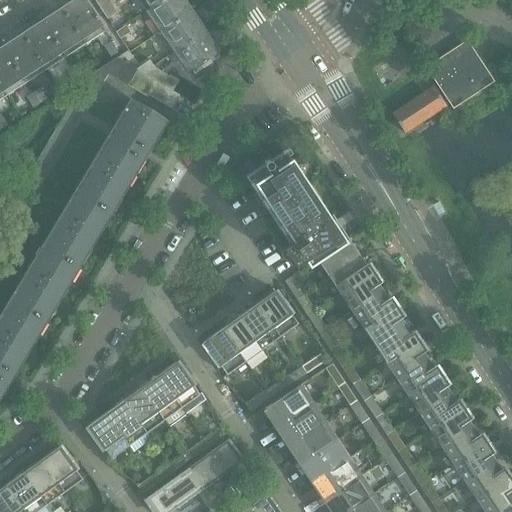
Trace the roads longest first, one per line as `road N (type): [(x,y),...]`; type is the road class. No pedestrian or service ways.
road 1 (residential): [(296,511),(153,299),(130,282)]
road 2 (residential): [(130,282),(233,112),(289,63)]
road 3 (secondary): [(511,391),(401,218)]
road 4 (secondary): [(289,63),(401,218)]
road 5 (secondary): [(401,218),(313,60)]
road 6 (residential): [(52,410),(130,282)]
road 7 (residential): [(136,511),(52,410)]
